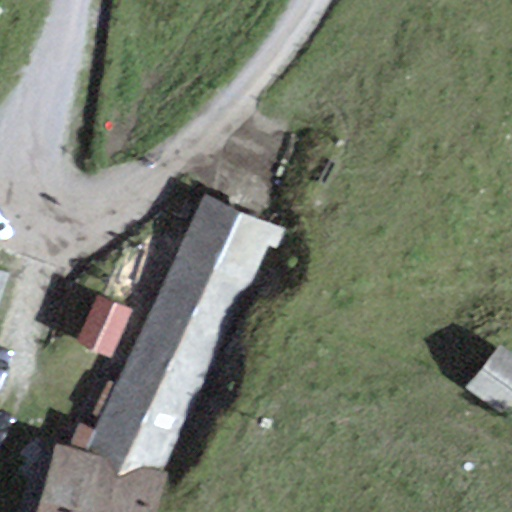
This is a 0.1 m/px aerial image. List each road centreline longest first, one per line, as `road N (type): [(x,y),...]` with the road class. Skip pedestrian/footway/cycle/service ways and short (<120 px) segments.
road 1 (track): [(312,0),(222,123),(172,164),(63,225)]
road 2 (track): [(63,225),(40,213),(29,194),(26,158),(73,0)]
road 3 (track): [(63,225),(0,445)]
